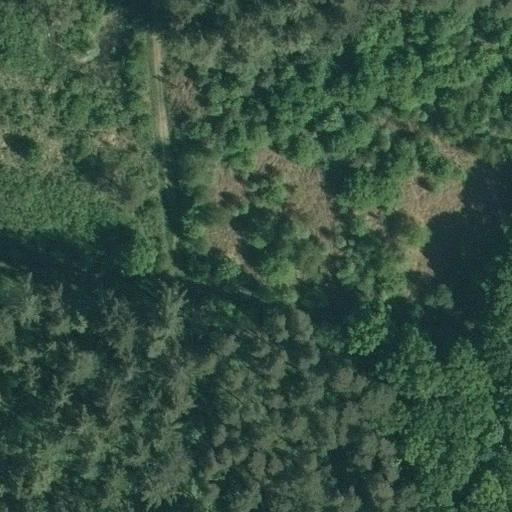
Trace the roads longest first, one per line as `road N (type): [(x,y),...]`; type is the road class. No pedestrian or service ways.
road 1 (track): [(0,253),(511,348)]
road 2 (track): [(170,289),(154,0)]
